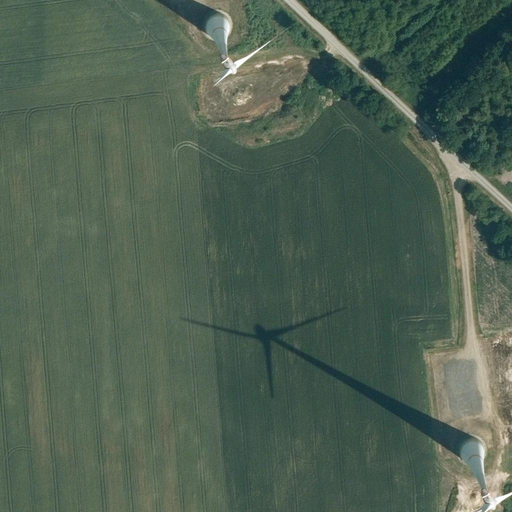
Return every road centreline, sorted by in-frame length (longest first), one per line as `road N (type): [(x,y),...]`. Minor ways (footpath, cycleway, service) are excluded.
road 1 (track): [(511,217),(283,0)]
road 2 (track): [(452,161),(477,453)]
